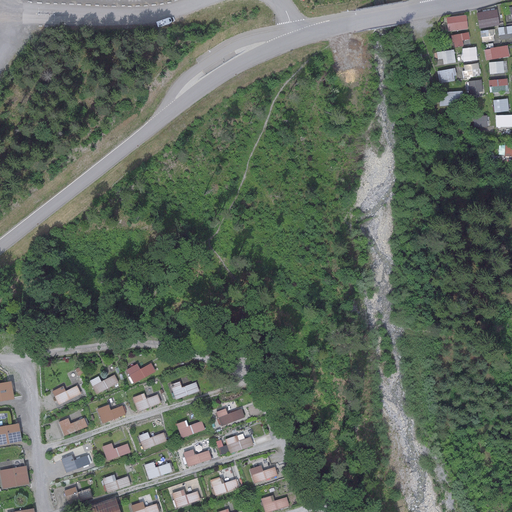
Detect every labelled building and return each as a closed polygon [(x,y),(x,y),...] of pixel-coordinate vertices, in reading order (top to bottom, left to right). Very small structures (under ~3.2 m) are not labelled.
[(453,78),(453,70),(442,70),(442,78),(453,78)] [(466,78),(467,90),(484,88),(482,75),(466,78)] [(508,87),(507,75),(490,76),(490,88),(508,87)] [(462,87),(440,87),(440,100),(462,100),(462,87)] [(494,108),(509,107),(508,94),(493,95),(494,108)] [(510,122),(510,112),(496,112),(496,123),(510,122)] [(138,364),(127,370),(134,384),(156,372),(151,363),(141,369),(138,364)] [(99,376),(90,381),(96,394),(119,383),(115,375),(102,381),(99,376)] [(12,381),(0,383),(0,401),(15,399),(12,381)] [(180,382),(170,385),(176,400),(199,391),(196,382),(182,387),(180,382)] [(64,386),(52,392),(59,405),(81,394),(77,385),(66,391),(64,386)] [(144,393),(133,398),(138,411),(161,403),(158,394),(146,398),(144,393)] [(230,409),(241,403),(237,396),(226,403),(230,409)] [(109,405),(97,410),(103,423),(126,414),(123,405),(111,410),(109,405)] [(71,418),(85,412),(83,406),(69,412),(71,418)] [(226,408),(216,412),(221,426),(245,417),(242,408),(228,413),(226,408)] [(69,418),(59,422),(65,436),(88,426),(84,418),(71,423),(69,418)] [(148,427),(152,433),(163,425),(159,419),(148,427)] [(187,420),(177,424),(182,438),(206,429),(202,420),(189,425),(187,420)] [(18,424),(0,426),(0,445),(22,441),(18,424)] [(126,432),(112,437),(115,443),(128,438),(126,432)] [(148,432),(138,436),(143,450),(167,441),(164,432),(150,437),(148,432)] [(237,436),(225,440),(230,454),(254,445),(251,436),(239,441),(237,436)] [(207,438),(194,442),(196,449),(209,445),(207,438)] [(112,443),(102,447),(107,461),(131,452),(127,444),(114,449),(112,443)] [(194,449),(184,453),(188,467),(212,459),(209,450),(196,454),(194,449)] [(73,455),(61,459),(66,473),(90,464),(87,456),(75,460),(73,455)] [(154,462),(144,465),(149,479),(173,472),(170,463),(156,467),(154,462)] [(26,466),(0,470),(0,474),(3,488),(29,484),(26,466)] [(260,467),(250,470),(255,484),(279,477),(276,468),(262,472),(260,467)] [(113,475),(102,478),(107,493),(131,485),(128,476),(114,480),(113,475)] [(220,478),(211,481),(216,496),(240,488),(237,479),(222,484),(220,478)] [(275,495),(287,492),(285,485),(273,489),(275,495)] [(75,487),(65,491),(69,505),(93,497),(90,488),(77,493),(75,487)] [(184,490),(172,493),(177,508),(201,500),(198,491),(185,495),(184,490)] [(273,495),(261,499),(265,511),(268,511),(290,505),(287,496),(274,500),(273,495)] [(121,511),(116,497),(88,507),(89,511),(121,511)] [(143,502),(132,506),(133,511),(159,511),(160,511),(157,503),(145,507),(143,502)]
